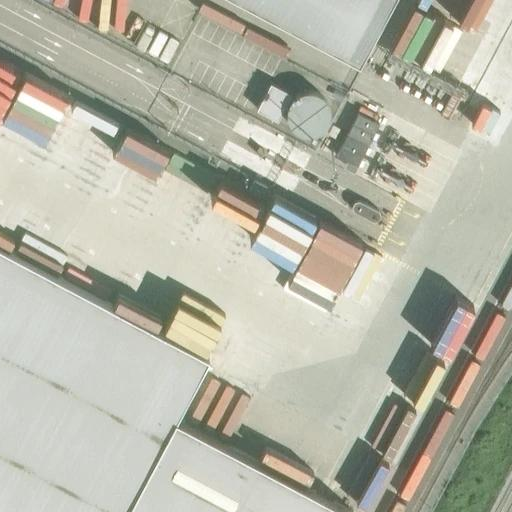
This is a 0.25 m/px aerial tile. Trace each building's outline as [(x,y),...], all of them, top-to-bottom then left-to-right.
[(243,0),(359,62),(391,0),(243,0)] [(0,96),(2,98),(15,67),(0,61),(0,96)] [(0,128),(37,147),(63,95),(22,74),(0,116),(0,128)] [(270,81),(256,108),(278,119),(292,92),(270,81)] [(69,100),(57,124),(101,145),(112,121),(69,100)] [(329,221),(295,290),(323,304),(334,280),(341,284),(364,238),(329,221)] [(219,224),(215,231),(234,242),(238,235),(219,224)] [(0,511),(123,511),(175,415),(208,354),(0,242),(0,511)] [(351,511),(353,510),(175,415),(123,511),(351,511)]
